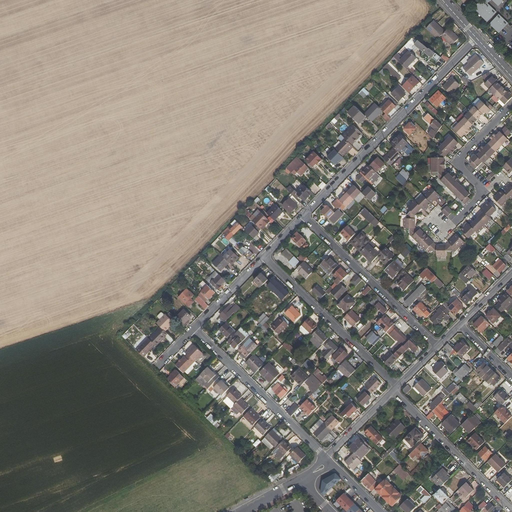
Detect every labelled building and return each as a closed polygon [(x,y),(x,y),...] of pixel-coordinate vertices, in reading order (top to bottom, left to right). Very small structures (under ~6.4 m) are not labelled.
[(484,19),(492,26),(500,18),(493,10),(490,13),(484,7),(487,5),(488,7),(490,6),(489,5),(494,0),(482,0),(472,11),(480,19),(483,16),(485,18),(484,19)] [(434,21),(426,29),(437,40),(441,36),(445,32),(434,21)] [(449,28),(445,32),(441,36),(451,46),(459,38),(449,28)] [(428,55),(419,46),(414,52),(424,60),(428,55)] [(402,58),(401,57),(397,60),(407,71),(418,60),(409,51),(402,58)] [(437,61),(439,57),(434,53),(431,56),(437,61)] [(469,60),(471,62),(463,69),(471,76),(484,64),(476,54),(469,60)] [(492,76),(490,72),(482,76),(486,83),(484,84),(490,90),(497,82),(498,81),(496,78),(495,79),(492,76)] [(468,87),(471,82),(464,76),(461,80),(468,87)] [(460,85),(452,77),(443,87),(451,95),(460,85)] [(412,80),(410,79),(402,87),(409,93),(418,84),(413,79),(412,80)] [(494,96),(502,87),(497,82),(490,90),(489,91),(494,96)] [(406,95),(399,87),(391,94),(398,102),(406,95)] [(500,100),(507,92),(502,87),(494,96),(499,101),(500,100)] [(446,98),(439,91),(430,100),(437,107),(446,98)] [(511,94),(509,91),(507,92),(500,100),(505,105),(511,97),(511,96),(510,95),(511,94)] [(398,104),(391,98),(381,108),(382,110),(386,113),(388,115),(398,104)] [(485,105),(481,101),(475,107),(483,115),(485,112),(487,114),(491,111),(485,105)] [(433,108),(427,102),(425,105),(431,110),(433,108)] [(493,107),(488,102),(485,105),(491,111),(494,108),(493,107)] [(381,108),(375,103),(365,114),(368,118),(372,121),(375,124),(372,120),(382,110),(381,108)] [(365,116),(355,107),(348,114),(358,123),(365,116)] [(475,107),(470,112),(478,120),(483,115),(475,107)] [(478,120),(470,112),(465,117),(473,125),(478,120)] [(386,113),(383,117),(388,122),(391,118),(388,115),(386,113)] [(423,119),(433,128),(428,134),(434,140),(437,135),(442,126),(428,113),(423,119)] [(472,130),(470,128),(473,125),(465,117),(459,124),(469,133),(472,130)] [(375,124),(372,121),(368,118),(360,126),(367,133),(375,124)] [(410,123),(404,129),(410,135),(416,129),(414,127),(415,125),(412,122),(410,123)] [(464,134),(466,135),(469,133),(459,124),(453,130),(461,137),(464,134)] [(353,125),(343,136),(345,138),(352,145),(363,134),(353,125)] [(511,133),(506,126),(503,129),(509,135),(511,133)] [(509,135),(503,129),(500,132),(507,138),(509,135)] [(497,135),(495,133),(493,136),(502,145),(508,139),(507,138),(500,132),(497,135)] [(408,143),(399,135),(391,144),(394,148),(399,152),(408,143)] [(458,143),(451,136),(445,142),(454,151),(457,149),(455,147),(458,143)] [(490,139),(492,141),(488,144),(496,151),(502,145),(493,136),(490,139)] [(352,145),(345,138),(334,149),(343,157),(347,153),(350,149),(351,150),(354,147),(352,145)] [(445,142),(439,148),(440,150),(446,156),(450,152),(452,154),(454,151),(445,142)] [(485,147),(483,146),(481,148),(490,157),(496,151),(488,144),(485,147)] [(399,152),(394,148),(384,159),(392,167),(402,156),(399,152)] [(483,162),(484,163),(490,157),(481,148),(478,151),(480,152),(476,156),(483,162)] [(334,150),(326,157),(336,166),(343,158),(334,150)] [(438,158),(431,158),(431,165),(445,165),(445,161),(444,161),(444,158),(446,156),(440,150),(437,153),(438,158)] [(310,156),(306,160),(313,167),(316,164),(317,165),(322,160),(315,152),(311,156),(310,156)] [(473,161),(470,164),(475,169),(483,162),(476,156),(475,155),(471,159),(473,161)] [(309,168),(297,156),(286,167),(294,175),(297,173),(301,176),(309,168)] [(385,164),(378,158),(370,166),(377,172),(385,164)] [(510,174),(511,172),(511,171),(511,160),(511,159),(507,162),(503,167),(510,174)] [(445,169),(445,165),(431,165),(432,173),(437,173),(438,178),(441,180),(446,174),(444,173),(444,169),(445,169)] [(369,180),(376,173),(369,166),(365,170),(363,169),(360,172),(369,180)] [(487,178),(489,181),(495,175),(492,172),(487,178)] [(451,176),(448,173),(446,174),(441,180),(446,186),(456,177),(453,175),(451,176)] [(361,183),(365,179),(360,174),(356,178),(361,183)] [(458,180),(456,177),(446,186),(453,192),(460,185),(457,182),(458,180)] [(510,184),(505,189),(503,191),(509,198),(511,200),(511,198),(511,186),(511,187),(510,184)] [(297,192),(290,186),(287,189),(297,199),(299,196),(304,201),(312,193),(304,185),(297,192)] [(465,190),(460,185),(453,192),(458,198),(465,190)] [(354,200),(361,192),(354,186),(347,193),(353,199),(354,200)] [(376,194),(369,187),(362,194),(370,201),(376,194)] [(438,194),(431,187),(423,196),(431,203),(439,195),(438,194)] [(470,194),(465,190),(458,198),(465,205),(470,199),(468,197),(470,194)] [(509,198),(503,191),(502,190),(494,199),(501,206),(509,198)] [(343,194),(344,196),(339,201),(342,205),(345,207),(353,199),(347,193),(345,191),(343,194)] [(301,203),(292,196),(282,206),(291,214),(301,203)] [(431,203),(423,196),(416,203),(422,209),(425,211),(428,209),(427,208),(431,203)] [(439,196),(436,200),(443,206),(446,203),(439,196)] [(337,200),(332,205),(338,210),(339,209),(339,208),(342,205),(339,201),(337,200)] [(414,200),(407,207),(410,211),(415,215),(422,209),(416,203),(414,200)] [(483,206),(481,208),(484,212),(489,217),(496,210),(488,202),(484,206),(483,206)] [(283,212),(275,204),(266,213),(274,221),(283,212)] [(324,216),(325,215),(329,219),(335,213),(326,204),(323,206),(325,208),(321,211),(322,212),(321,213),(324,216)] [(450,214),(453,212),(448,207),(447,206),(444,209),(450,214)] [(365,208),(363,209),(361,212),(371,222),(373,221),(375,218),(365,208)] [(343,214),(339,209),(338,210),(335,213),(329,219),(334,223),(343,214)] [(450,214),(444,209),(443,209),(441,211),(447,217),(450,214)] [(415,215),(410,211),(407,214),(407,219),(404,219),(404,228),(409,229),(415,228),(415,215)] [(270,222),(260,212),(252,221),(255,224),(260,229),(264,225),(266,227),(270,222)] [(489,217),(484,212),(477,219),(485,227),(492,220),(489,217)] [(385,228),(379,222),(375,218),(373,221),(382,230),(385,228)] [(485,227),(477,219),(470,225),(475,231),(478,234),(485,227)] [(242,227),(238,223),(234,227),(230,230),(234,235),(242,227)] [(475,231),(470,225),(467,223),(464,225),(465,226),(460,231),(469,238),(475,231)] [(251,225),(246,231),(254,238),(259,233),(258,232),(261,229),(260,229),(255,224),(252,226),(251,225)] [(234,227),(232,225),(222,235),(229,241),(234,235),(230,230),(234,227)] [(355,233),(347,226),(340,233),(348,241),(355,233)] [(395,238),(386,228),(385,228),(382,230),(387,234),(384,237),(390,243),(395,238)] [(418,231),(415,228),(409,229),(409,235),(419,244),(426,236),(420,229),(418,231)] [(300,235),(297,232),(291,238),(300,247),(302,246),(304,249),(308,245),(306,242),(306,241),(303,238),(304,237),(302,234),(300,235)] [(365,238),(360,233),(351,242),(361,252),(369,244),(370,243),(365,238)] [(457,235),(449,243),(454,248),(457,251),(464,242),(457,235)] [(428,249),(430,251),(436,251),(436,245),(426,236),(419,244),(426,251),(428,249)] [(446,256),(446,251),(451,251),(454,248),(449,243),(446,245),(436,245),(436,251),(436,256),(446,256)] [(236,244),(234,246),(248,260),(254,254),(248,249),(241,247),(240,248),(236,244)] [(361,252),(367,257),(374,249),(369,244),(361,252)] [(487,247),(492,253),(495,249),(490,244),(489,245),(487,247)] [(278,255),(285,248),(282,245),(275,252),(278,255)] [(386,248),(379,254),(377,256),(386,264),(394,255),(386,248)] [(404,259),(410,253),(406,248),(399,254),(404,259)] [(239,258),(230,249),(223,257),(229,263),(232,265),(239,258)] [(283,253),(290,260),(294,257),(286,249),(283,253)] [(374,249),(367,257),(372,262),(377,256),(379,254),(374,249)] [(229,263),(223,257),(221,255),(212,263),(221,271),(229,263)] [(330,273),(338,265),(328,256),(321,264),(330,273)] [(294,268),(299,262),(294,257),(290,260),(288,262),(294,268)] [(395,261),(394,260),(385,270),(393,277),(405,265),(398,258),(395,261)] [(500,259),(496,263),(492,266),(499,273),(507,266),(500,259)] [(314,271),(315,270),(305,261),(298,268),(300,270),(299,272),(306,279),(314,271)] [(207,281),(207,282),(206,283),(215,292),(217,289),(219,291),(224,286),(223,285),(226,281),(207,263),(204,265),(213,274),(207,281)] [(477,273),(469,265),(461,273),(466,277),(468,275),(471,278),(475,274),(477,273)] [(341,268),(334,275),(340,282),(341,282),(348,275),(341,268)] [(426,276),(432,282),(437,278),(436,277),(427,268),(420,275),(424,279),(426,276)] [(482,273),(489,279),(493,275),(486,269),(482,273)] [(401,281),(398,284),(404,291),(414,281),(404,271),(399,276),(402,279),(401,281)] [(254,281),(259,286),(261,287),(268,280),(261,273),(254,281)] [(458,276),(466,283),(469,280),(466,277),(461,273),(458,276)] [(358,284),(362,280),(357,275),(353,279),(358,284)] [(289,294),(274,279),(267,286),(282,301),(289,294)] [(199,284),(204,289),(197,295),(199,297),(205,303),(209,298),(215,292),(206,283),(203,280),(199,284)] [(340,282),(333,290),(331,293),(335,297),(345,287),(342,284),(343,283),(341,282),(340,282)] [(422,284),(404,302),(409,306),(418,297),(426,288),(422,284)] [(325,293),(317,285),(313,290),(321,298),(325,293)] [(368,286),(362,293),(365,296),(371,289),(368,286)] [(477,293),(470,286),(459,297),(466,304),(477,293)] [(336,298),(346,288),(345,287),(335,297),(336,298)] [(418,297),(421,301),(430,292),(426,288),(418,297)] [(190,292),(187,289),(180,296),(183,299),(182,300),(185,304),(194,295),(190,292)] [(498,302),(500,304),(496,307),(501,313),(505,309),(511,301),(511,299),(506,294),(503,297),(501,295),(499,298),(500,299),(498,302)] [(355,302),(348,295),(337,305),(340,308),(341,307),(346,312),(355,302)] [(377,295),(370,303),(373,306),(378,302),(381,299),(377,295)] [(196,300),(202,306),(205,303),(199,297),(196,300)] [(383,306),(386,303),(381,299),(378,302),(379,302),(375,306),(384,314),(387,310),(383,306)] [(428,309),(421,302),(413,309),(421,317),(428,309)] [(451,310),(450,311),(454,315),(463,307),(459,302),(455,306),(452,303),(448,307),(451,310)] [(225,321),(230,316),(231,318),(240,308),(237,304),(233,308),(230,305),(226,309),(226,310),(221,316),(225,321)] [(430,320),(435,325),(450,311),(443,305),(436,311),(437,312),(430,320)] [(301,315),(292,306),(285,313),(294,322),(301,315)] [(191,316),(184,309),(175,318),(183,325),(188,320),(191,316)] [(501,316),(493,309),(486,316),(493,324),(501,316)] [(361,320),(351,310),(344,317),(354,327),(361,320)] [(262,326),(265,322),(269,318),(264,313),(257,320),(262,326)] [(174,322),(165,314),(157,323),(160,327),(165,332),(174,322)] [(389,321),(383,316),(376,323),(386,332),(387,332),(393,325),(394,324),(390,320),(389,321)] [(481,333),(490,324),(482,316),(473,325),(481,333)] [(279,334),(288,325),(281,318),(271,327),(279,334)] [(315,327),(317,326),(308,318),(300,327),(300,330),(305,335),(307,335),(310,332),(310,333),(315,327)] [(230,325),(227,322),(218,331),(221,335),(222,334),(228,340),(235,333),(229,326),(230,325)] [(390,335),(396,328),(393,325),(387,332),(390,335)] [(157,330),(158,330),(149,339),(155,345),(156,346),(165,337),(168,334),(165,332),(160,327),(157,330)] [(235,333),(228,340),(228,341),(235,348),(249,334),(241,327),(235,333)] [(321,345),(328,338),(318,328),(317,329),(312,334),(311,335),(321,345)] [(403,346),(408,340),(396,328),(390,335),(396,340),(397,340),(400,343),(398,345),(391,351),(393,354),(402,345),(403,346)] [(372,332),(366,338),(374,345),(379,340),(380,338),(378,336),(377,337),(372,332)] [(496,348),(505,339),(501,335),(493,344),(496,348)] [(285,342),(278,336),(276,339),(282,345),(285,342)] [(149,339),(148,338),(136,350),(144,357),(155,345),(149,339)] [(511,342),(507,338),(494,351),(498,355),(508,345),(511,349),(511,342)] [(330,340),(324,347),(327,350),(331,355),(338,348),(330,340)] [(371,354),(382,343),(379,340),(374,345),(368,351),(371,354)] [(418,349),(409,340),(408,340),(403,346),(402,345),(393,354),(398,358),(398,359),(410,347),(415,352),(418,349)] [(456,345),(453,349),(454,350),(461,357),(470,349),(462,341),(457,346),(456,345)] [(292,355),(295,352),(285,342),(282,345),(292,355)] [(253,350),(246,343),(238,350),(246,358),(253,350)] [(453,349),(447,343),(444,347),(447,350),(446,351),(449,354),(454,350),(453,349)] [(189,349),(186,353),(188,354),(194,361),(195,361),(203,353),(194,345),(190,349),(189,349)] [(348,354),(341,348),(333,356),(340,363),(348,354)] [(327,350),(321,356),(326,360),(331,355),(327,350)] [(393,354),(391,351),(390,350),(381,359),(389,367),(398,358),(393,354)] [(185,357),(184,356),(175,365),(183,372),(194,361),(188,354),(185,357)] [(264,364),(254,354),(246,363),(256,372),(264,364)] [(312,365),(307,359),(303,364),(308,370),(312,365)] [(484,363),(479,359),(473,365),(477,370),(476,371),(484,380),(493,371),(491,368),(492,367),(489,365),(488,366),(485,363),(484,363)] [(345,360),(337,368),(347,378),(352,374),(355,370),(345,360)] [(280,373),(269,363),(260,373),(270,383),(280,373)] [(471,370),(465,364),(455,375),(461,382),(465,378),(464,376),(471,370)] [(442,368),(439,365),(433,371),(441,379),(448,372),(444,367),(442,368)] [(217,374),(216,374),(208,367),(204,371),(196,379),(201,384),(203,384),(204,385),(207,389),(220,376),(217,374)] [(299,368),(291,376),(301,386),(305,382),(309,378),(299,368)] [(184,378),(176,370),(166,379),(175,388),(184,378)] [(501,379),(494,372),(482,384),(486,388),(491,384),(494,386),(501,379)] [(315,377),(313,374),(309,377),(319,387),(322,384),(319,381),(315,377)] [(328,378),(325,376),(319,381),(322,384),(328,378)] [(309,377),(309,378),(305,382),(315,392),(319,387),(309,377)] [(375,378),(365,387),(372,394),(381,384),(375,378)] [(431,389),(421,379),(415,385),(419,389),(418,391),(424,396),(431,389)] [(214,388),(222,396),(229,388),(221,380),(214,388)] [(287,392),(278,383),(272,390),(281,398),(287,392)] [(457,386),(455,383),(447,391),(449,394),(456,387),(457,386)] [(449,394),(447,391),(443,387),(441,390),(447,396),(449,394)] [(235,404),(240,398),(242,396),(234,389),(227,396),(235,404)] [(494,397),(502,405),(509,398),(501,390),(494,397)] [(371,397),(365,392),(357,400),(363,405),(371,397)] [(477,402),(470,394),(466,398),(474,406),(477,402)] [(439,396),(429,407),(432,411),(442,401),(442,400),(439,397),(439,396)] [(242,414),(249,406),(240,398),(235,404),(231,408),(237,415),(239,412),(242,414)] [(479,400),(477,402),(474,406),(477,409),(482,403),(479,400)] [(305,405),(304,403),(300,407),(304,411),(303,412),(305,414),(306,413),(309,415),(316,408),(309,401),(305,405)] [(442,401),(432,411),(426,417),(428,420),(435,413),(441,420),(449,413),(441,405),(443,402),(442,401)] [(358,409),(352,403),(343,412),(349,418),(358,409)] [(297,405),(288,414),(291,416),(300,407),(297,405)] [(504,408),(501,406),(494,413),(497,415),(504,408)] [(497,415),(505,423),(511,416),(504,408),(497,415)] [(253,426),(260,418),(251,409),(244,416),(253,426)] [(338,421),(332,415),(324,423),(331,430),(335,426),(334,425),(338,421)] [(470,419),(469,417),(461,425),(464,428),(465,427),(470,432),(474,428),(475,429),(481,423),(479,421),(474,416),(470,419)] [(458,426),(449,417),(442,424),(451,433),(458,426)] [(263,435),(270,428),(262,419),(254,427),(263,435)] [(313,433),(321,441),(331,430),(324,423),(323,422),(320,419),(310,429),(313,433)] [(405,427),(397,419),(385,431),(393,439),(405,427)] [(382,438),(370,426),(364,432),(376,444),(382,438)] [(424,436),(415,427),(402,441),(410,449),(424,436)] [(272,430),(265,437),(274,446),(281,438),(272,430)] [(503,435),(509,441),(511,438),(506,432),(503,435)] [(484,442),(475,433),(467,441),(476,450),(484,442)] [(274,446),(276,448),(276,447),(283,440),(281,438),(274,446)] [(368,448),(369,446),(361,438),(360,439),(368,448)] [(368,448),(360,439),(351,448),(359,456),(368,448)] [(284,455),(291,448),(283,440),(276,447),(284,455)] [(420,460),(429,452),(421,443),(409,455),(412,458),(415,455),(420,460)] [(392,446),(382,456),(384,458),(389,454),(392,450),(394,448),(392,446)] [(492,453),(485,446),(478,454),(485,461),(492,453)] [(299,463),(306,455),(298,447),(290,454),(299,463)] [(351,448),(349,450),(353,453),(358,458),(359,456),(351,448)] [(362,458),(370,450),(368,448),(359,456),(362,458)] [(403,461),(392,450),(389,454),(399,464),(403,461)] [(361,462),(358,458),(353,453),(345,462),(353,470),(361,462)] [(488,462),(498,472),(506,465),(496,454),(488,462)] [(408,473),(399,464),(394,470),(403,479),(408,473)] [(441,470),(431,480),(440,488),(449,478),(441,470)] [(378,485),(379,484),(373,478),(375,476),(371,472),(361,481),(372,492),(375,489),(378,485)] [(323,480),(321,493),(324,496),(332,487),(341,479),(335,473),(323,480)] [(497,480),(504,487),(511,480),(504,473),(497,480)] [(379,484),(378,485),(375,489),(378,492),(380,491),(383,494),(381,496),(386,501),(388,499),(393,504),(401,495),(385,479),(379,484)] [(466,498),(473,491),(466,483),(458,491),(466,498)] [(420,486),(417,489),(428,499),(431,497),(420,486)] [(434,495),(443,505),(441,507),(442,507),(448,501),(447,500),(449,497),(440,489),(434,495)] [(336,501),(341,506),(349,498),(345,494),(344,493),(341,496),(337,500),(336,501)] [(341,506),(347,511),(354,503),(353,502),(349,498),(341,506)] [(410,511),(416,506),(408,498),(400,506),(405,511),(406,509),(408,511),(410,511)] [(448,511),(453,507),(448,501),(442,507),(445,510),(446,511),(448,511)] [(484,501),(478,506),(482,510),(487,505),(484,501)] [(472,506),(468,502),(458,511),(472,511),(469,508),(472,506)] [(489,511),(494,507),(490,502),(481,511),(489,511)] [(347,511),(356,511),(360,509),(357,506),(354,503),(347,511)]
